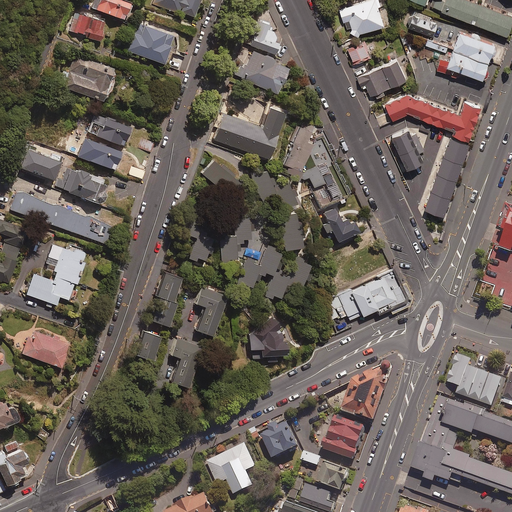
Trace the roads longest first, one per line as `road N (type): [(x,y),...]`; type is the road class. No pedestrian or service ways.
road 1 (residential): [(45,499),(130,305),(174,136),(222,0)]
road 2 (residential): [(45,499),(381,338),(415,329)]
road 3 (residential): [(434,293),(293,0)]
road 4 (secondary): [(511,107),(443,295)]
road 5 (secondary): [(421,357),(371,511)]
